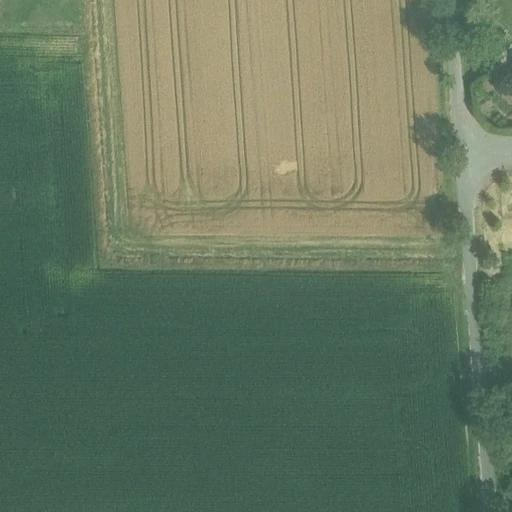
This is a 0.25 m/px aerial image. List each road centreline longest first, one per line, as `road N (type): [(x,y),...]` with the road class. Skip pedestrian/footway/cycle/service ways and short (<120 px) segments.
road 1 (unclassified): [(469,151),(491,511)]
road 2 (unclassified): [(469,151),(456,0)]
